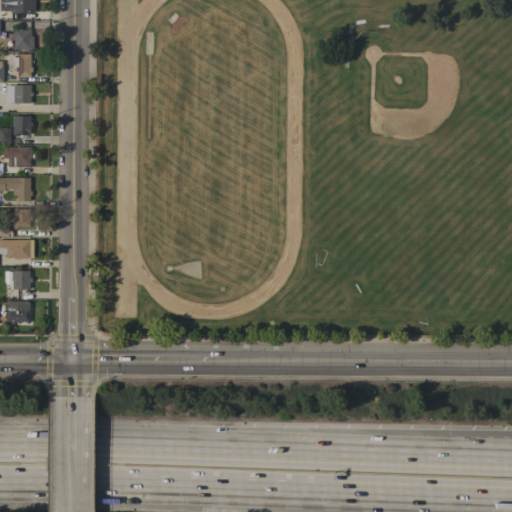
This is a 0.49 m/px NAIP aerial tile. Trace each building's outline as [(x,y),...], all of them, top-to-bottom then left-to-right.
[(0,0),(33,0),(33,12),(10,12),(10,10),(0,10),(0,0)] [(12,37),(11,37),(11,32),(13,32),(13,30),(30,30),(30,36),(32,36),(32,49),(13,49),(13,48),(12,37)] [(30,67),(31,67),(31,72),(29,72),(29,77),(17,77),(17,71),(14,71),(14,67),(16,67),(16,54),(29,54),(30,67)] [(5,85),(12,85),(12,84),(29,85),(29,91),(31,92),(31,96),(29,96),(29,103),(18,103),(18,105),(13,105),(13,103),(12,103),(4,103),(5,85)] [(12,116),(29,116),(29,123),(31,123),(31,127),(29,127),(29,134),(17,134),(17,136),(13,136),(13,134),(12,134),(12,116)] [(9,143),(0,143),(0,128),(9,128),(9,143)] [(29,147),(29,153),(31,153),(31,158),(29,158),(29,165),(17,165),(17,166),(7,166),(7,162),(7,157),(1,157),(1,147),(12,147),(29,147)] [(29,191),(31,191),(31,196),(29,196),(29,201),(15,201),(15,195),(12,195),(12,189),(4,189),(4,190),(0,190),(0,178),(3,178),(3,177),(16,177),(16,178),(29,178),(29,191)] [(12,209),(29,209),(29,215),(31,215),(31,220),(29,220),(29,227),(17,227),(17,229),(13,229),(13,227),(12,227),(12,209)] [(0,236),(0,224),(8,224),(8,236),(0,236)] [(5,258),(5,254),(0,254),(0,239),(29,240),(29,245),(32,245),(32,258),(5,258)] [(28,277),(31,277),(31,282),(28,282),(28,289),(17,289),(16,291),(13,291),(13,289),(11,289),(11,288),(4,288),(5,282),(2,282),(2,271),(11,271),(11,270),(29,271),(28,277)] [(29,302),(28,322),(15,322),(15,324),(10,324),(11,322),(6,322),(6,320),(5,320),(5,303),(6,303),(6,302),(29,302)]
